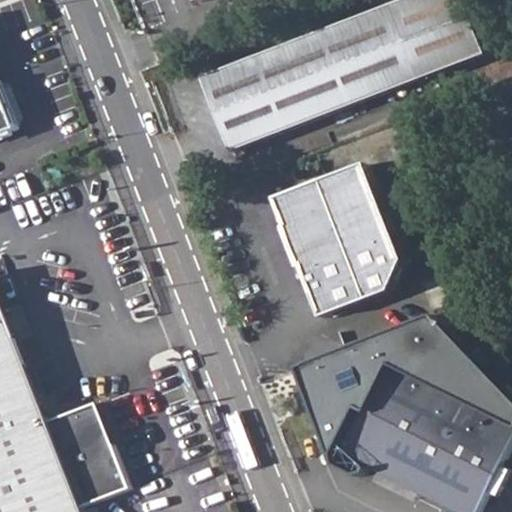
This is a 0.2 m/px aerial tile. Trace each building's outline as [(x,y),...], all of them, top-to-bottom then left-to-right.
[(411,0),(397,5),(209,79),(238,153),(426,80),(489,55),(467,0),(411,0)] [(0,136),(20,128),(1,79),(0,79),(0,136)] [(373,163),(282,197),(327,317),(396,291),(409,260),(373,163)] [(61,167),(50,171),(55,183),(66,179),(61,167)] [(0,289),(0,511),(93,511),(92,509),(137,489),(105,406),(59,424),(0,289)] [(394,367),(511,426),(511,396),(440,317),(311,368),(337,457),(362,408),(371,413),(394,367)] [(481,511),(511,451),(511,426),(394,367),(371,413),(362,408),(337,457),(339,463),(362,475),(369,473),(372,467),(459,511),(481,511)]
